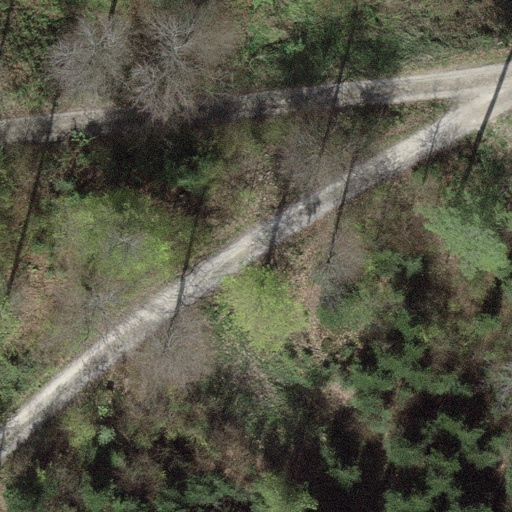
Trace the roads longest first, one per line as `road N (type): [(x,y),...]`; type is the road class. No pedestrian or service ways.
road 1 (track): [(511,75),(217,261),(0,444)]
road 2 (track): [(0,140),(511,63)]
